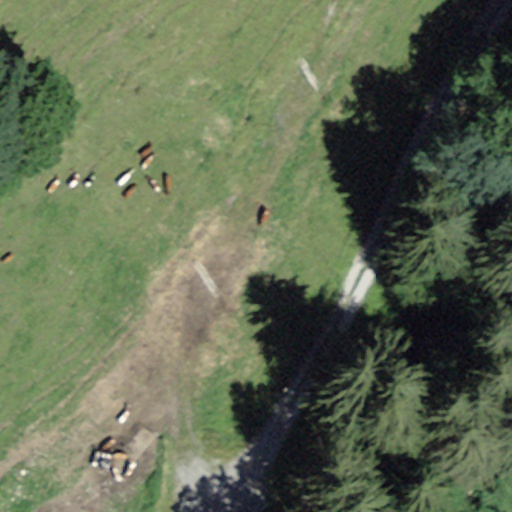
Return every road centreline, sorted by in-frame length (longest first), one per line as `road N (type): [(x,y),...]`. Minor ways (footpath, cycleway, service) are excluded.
road 1 (track): [(501,0),(427,127),(370,260),(238,506)]
road 2 (track): [(189,511),(185,376),(200,324),(354,0)]
